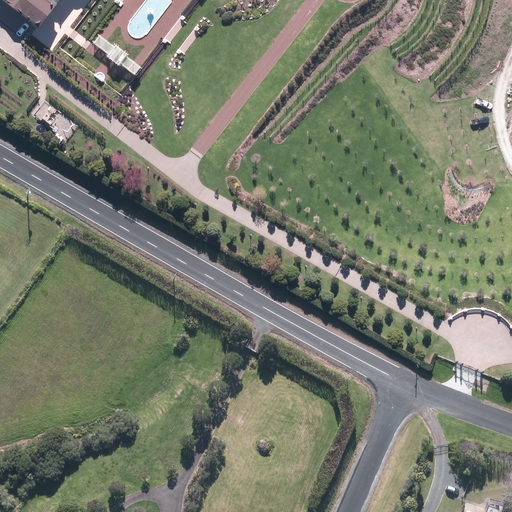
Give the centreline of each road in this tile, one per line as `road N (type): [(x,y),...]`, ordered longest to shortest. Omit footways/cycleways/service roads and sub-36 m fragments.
road 1 (unclassified): [(404,386),(0,149)]
road 2 (unclassified): [(352,511),(404,386)]
